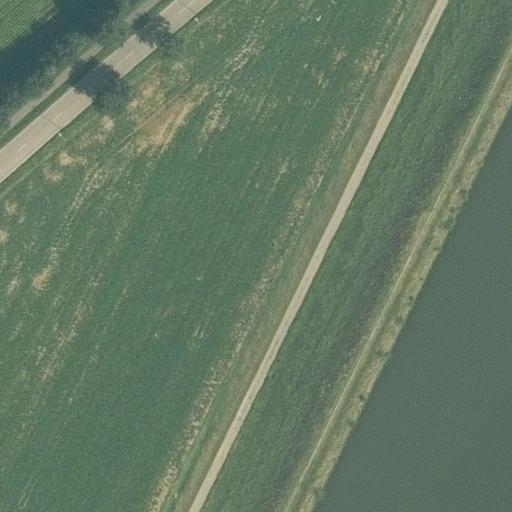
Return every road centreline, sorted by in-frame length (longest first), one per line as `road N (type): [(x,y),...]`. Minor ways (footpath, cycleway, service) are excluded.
road 1 (track): [(197,511),(446,0)]
road 2 (tertiary): [(0,170),(193,0)]
